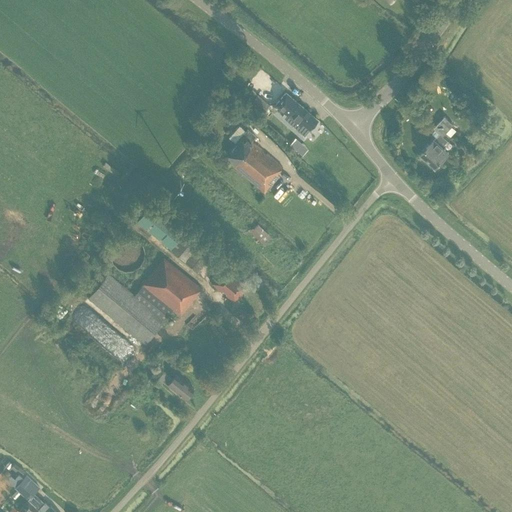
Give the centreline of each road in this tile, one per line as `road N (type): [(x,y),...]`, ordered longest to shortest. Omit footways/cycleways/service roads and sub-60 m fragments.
road 1 (unclassified): [(115,511),(390,177)]
road 2 (tertiary): [(351,130),(196,0)]
road 3 (tertiary): [(351,130),(412,67),(460,0)]
road 4 (tertiary): [(511,287),(390,177)]
